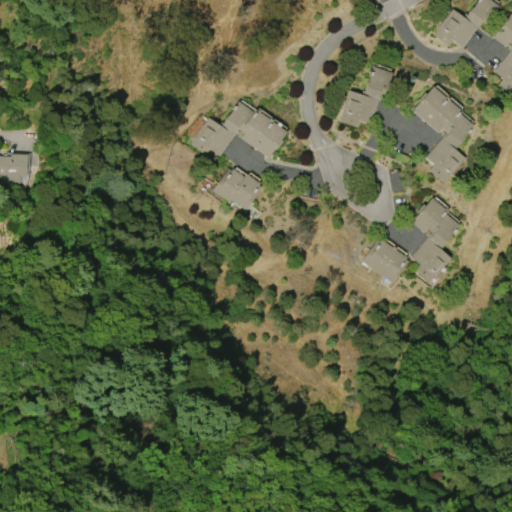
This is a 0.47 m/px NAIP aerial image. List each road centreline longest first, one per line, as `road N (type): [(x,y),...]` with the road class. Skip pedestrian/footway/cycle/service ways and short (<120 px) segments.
road 1 (residential): [(412,0),(338,38),(311,84),(309,117),(335,183),(377,215)]
road 2 (residential): [(389,0),(421,53),(446,62),(475,62),(488,53)]
